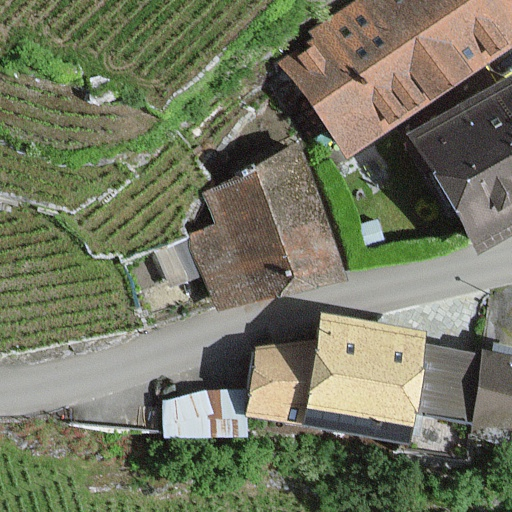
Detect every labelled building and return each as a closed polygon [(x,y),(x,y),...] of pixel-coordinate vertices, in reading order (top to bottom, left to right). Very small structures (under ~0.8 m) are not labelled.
[(505,0),(358,0),(315,30),(323,41),(284,68),(344,155),(511,40),(511,10),(505,0)] [(511,81),(407,144),(470,247),(511,221),(511,81)] [(220,310),(334,269),(293,157),(203,189),(217,226),(192,235),(220,310)] [(420,335),(315,319),(311,343),(311,348),(300,411),(406,427),(408,413),(418,347),(420,335)] [(244,417),(298,425),(300,411),(311,348),(311,343),(255,351),(244,417)] [(467,425),(478,356),(418,347),(408,413),(467,425)] [(511,358),(479,354),(478,356),(467,425),(466,434),(511,441),(511,358)]
